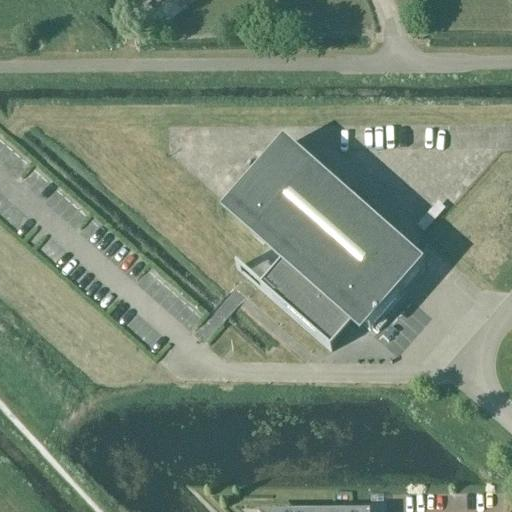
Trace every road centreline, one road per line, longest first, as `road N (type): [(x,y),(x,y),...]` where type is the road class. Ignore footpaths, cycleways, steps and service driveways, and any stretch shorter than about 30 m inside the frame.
road 1 (unknown): [(476,369),(422,379),(226,383),(200,375),(0,179)]
road 2 (unclassified): [(0,69),(511,64)]
road 3 (unclassified): [(511,420),(482,393),(476,369),(479,350),(511,310)]
